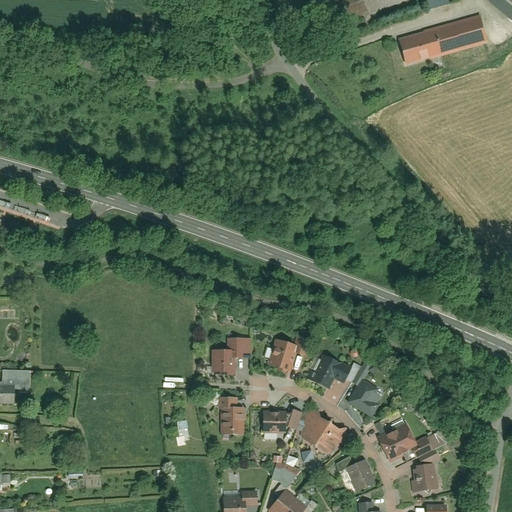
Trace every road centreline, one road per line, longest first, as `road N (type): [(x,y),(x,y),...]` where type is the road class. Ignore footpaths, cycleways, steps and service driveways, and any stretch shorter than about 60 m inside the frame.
road 1 (primary): [(0,163),(282,255),(511,353)]
road 2 (residential): [(0,41),(187,84),(267,77),(311,94)]
road 3 (residential): [(511,309),(478,286),(311,94)]
road 4 (residential): [(395,511),(380,463),(347,420),(305,394),(273,389)]
